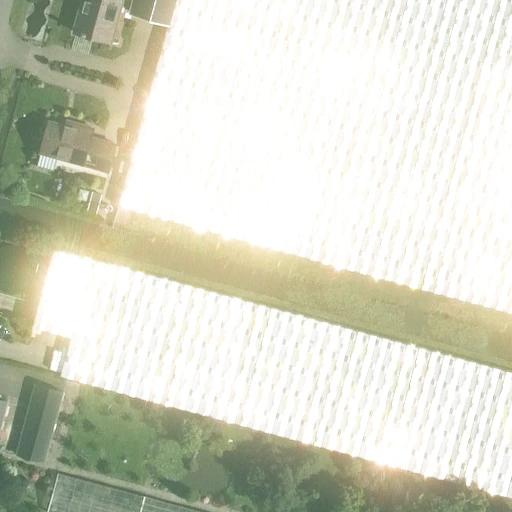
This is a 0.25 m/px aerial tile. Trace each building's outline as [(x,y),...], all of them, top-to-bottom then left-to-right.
[(112,19),(117,20),(121,0),(83,0),(75,32),(106,40),(112,19)] [(511,311),(511,0),(175,0),(169,22),(120,205),(511,311)] [(169,22),(175,0),(136,0),(133,12),(169,22)] [(41,152),(83,164),(108,171),(116,145),(91,138),(93,129),(75,124),(74,129),(49,122),(48,126),(46,125),(43,137),(45,137),(41,152)] [(78,198),(85,200),(88,191),(80,189),(78,198)] [(93,192),(87,211),(97,213),(102,194),(93,192)] [(14,295),(19,294),(25,292),(30,289),(34,285),(37,280),(39,274),(40,269),(39,262),(38,257),(35,251),(32,247),(27,244),(22,241),(17,240),(11,239),(5,240),(0,242),(0,292),(5,294),(10,295),(14,295)] [(511,371),(100,260),(54,249),(33,326),(72,336),(61,375),(511,496),(511,371)] [(18,454),(45,461),(63,393),(36,385),(18,454)] [(47,511),(204,511),(58,473),(47,511)] [(21,485),(21,486),(21,487),(22,488),(22,489),(23,490),(24,490),(24,491),(25,491),(26,492),(27,492),(28,492),(29,492),(30,492),(31,491),(32,491),(32,490),(33,490),(34,489),(34,488),(35,487),(35,486),(35,485),(35,484),(35,483),(34,482),(34,481),(33,481),(33,480),(32,480),(31,479),(30,479),(29,478),(28,478),(27,478),(26,479),(25,479),(24,480),(23,480),(23,481),(22,481),(22,482),(22,483),(21,483),(21,484),(21,485)]
